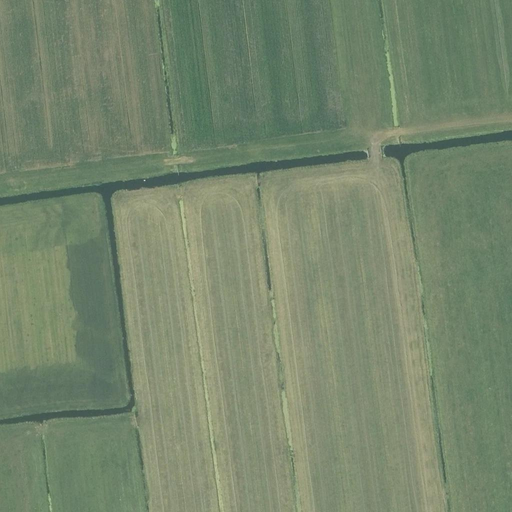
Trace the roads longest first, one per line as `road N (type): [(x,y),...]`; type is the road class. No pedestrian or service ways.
road 1 (track): [(511,122),(0,188)]
road 2 (track): [(373,142),(426,511)]
